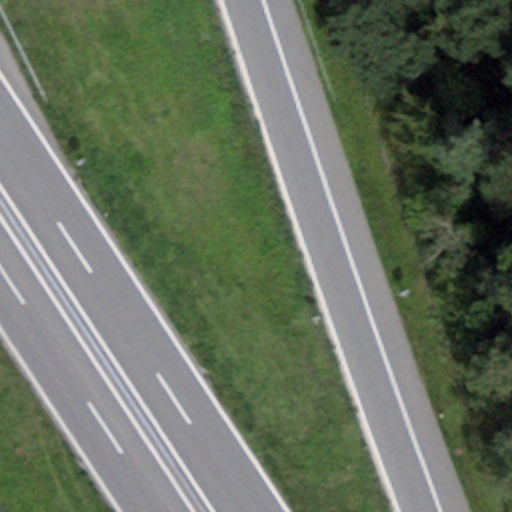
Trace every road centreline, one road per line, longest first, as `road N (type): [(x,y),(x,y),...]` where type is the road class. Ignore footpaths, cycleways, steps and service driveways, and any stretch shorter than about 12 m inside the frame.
road 1 (trunk): [(422,511),(252,0)]
road 2 (trunk): [(242,511),(0,137)]
road 3 (trunk): [(0,268),(160,511)]
